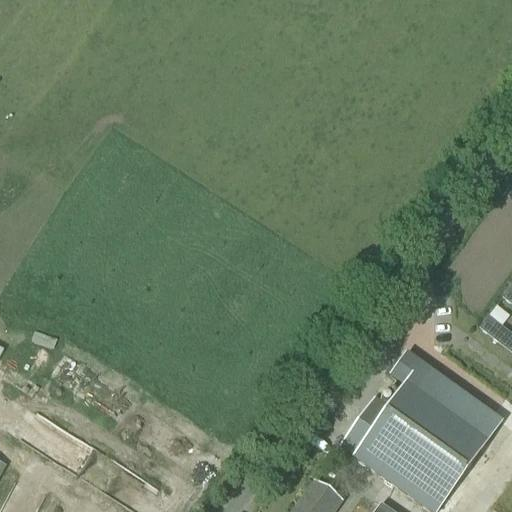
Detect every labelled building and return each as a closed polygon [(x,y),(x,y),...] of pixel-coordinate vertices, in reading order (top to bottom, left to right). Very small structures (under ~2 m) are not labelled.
[(511,289),(510,288),(501,301),(511,309),(511,289)] [(511,337),(487,319),(478,331),(511,357),(511,337)] [(339,448),(353,458),(352,459),(425,511),(437,511),(500,425),(404,357),(389,378),(403,388),(387,411),(373,401),(339,448)] [(313,484),(293,511),(334,511),(341,504),(330,495),(313,484)] [(32,511),(12,502),(6,511),(32,511)]
